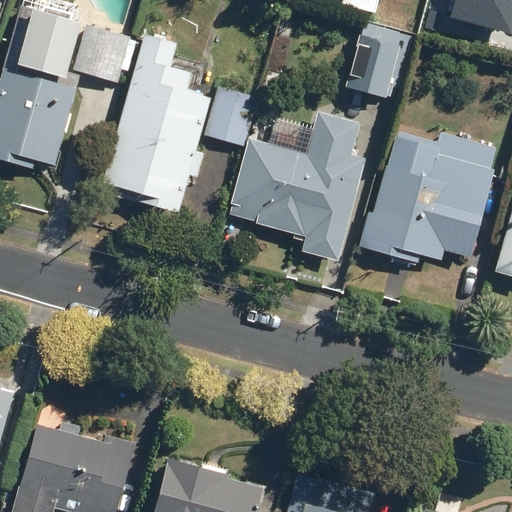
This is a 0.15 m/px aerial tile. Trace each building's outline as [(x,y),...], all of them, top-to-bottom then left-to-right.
[(341,0),(341,1),(378,12),(381,0),(341,0)] [(511,0),(466,0),(463,16),(497,26),(502,12),(511,13),(511,0)] [(76,21),(34,6),(25,58),(64,72),(76,21)] [(411,38),(363,23),(354,80),(397,92),(411,38)] [(119,38),(91,25),(77,66),(107,76),(119,38)] [(172,43),(147,35),(102,181),(177,204),(209,101),(184,90),(188,75),(166,62),(172,43)] [(76,97),(4,69),(0,83),(0,149),(57,165),(76,97)] [(254,96),(218,88),(207,136),(243,144),(254,96)] [(373,128),(317,112),(307,149),(253,134),(231,211),(314,234),(312,250),(336,257),(373,128)] [(495,155),(392,128),(366,244),(462,270),(495,155)] [(238,223),(222,223),(221,255),(238,255),(238,223)] [(511,230),(503,263),(511,265),(511,230)] [(0,428),(12,393),(0,389),(0,428)] [(120,511),(136,443),(34,420),(12,511),(62,511),(63,510),(70,511),(120,511)] [(258,511),(267,488),(167,454),(153,511),(258,511)] [(370,511),(376,488),(297,469),(286,511),(370,511)]
